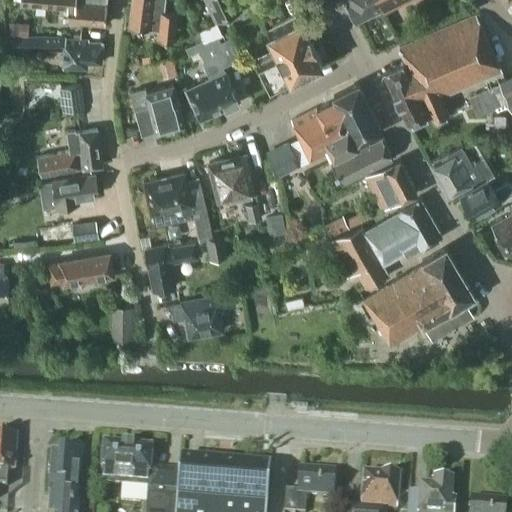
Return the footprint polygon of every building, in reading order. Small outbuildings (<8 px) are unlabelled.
[(20,0),(20,2),(68,7),(66,20),(105,24),(107,1),(106,1),(106,0),(20,0)] [(131,0),(129,26),(158,30),(157,39),(173,41),(177,12),(165,11),(165,0),(131,0)] [(242,7),(239,0),(206,0),(216,19),(242,7)] [(403,0),(348,0),(356,18),(381,6),(383,10),(403,0)] [(502,69),(476,14),(399,47),(405,61),(383,71),(408,124),(430,114),(433,120),(449,113),(441,95),(502,69)] [(323,62),(300,17),(268,33),(280,56),(261,66),(272,88),(290,79),(290,78),(323,62)] [(19,19),(9,19),(9,32),(18,33),(19,19)] [(217,22),(198,31),(203,43),(219,36),(223,34),(217,22)] [(66,37),(11,35),(10,47),(64,49),(64,66),(88,67),(88,61),(101,62),(102,41),(89,41),(90,39),(66,38),(66,37)] [(210,78),(185,89),(192,103),(193,104),(200,118),(239,101),(226,70),(225,70),(222,62),(226,60),(228,64),(242,57),(233,37),(221,42),(219,36),(203,43),(198,46),(200,50),(205,63),(204,64),(210,78)] [(178,73),(173,56),(158,61),(163,77),(178,73)] [(511,110),(511,75),(498,82),(511,111),(511,110)] [(332,154),(382,129),(358,82),(333,95),(335,98),(291,120),(311,160),(330,150),(332,154)] [(176,97),(173,83),(146,91),(145,86),(129,91),(141,134),(156,130),(157,132),(184,124),(177,97),(176,97)] [(84,108),(81,84),(59,87),(63,111),(84,108)] [(486,87),(476,91),(485,111),(495,107),(486,87)] [(506,115),(486,114),(485,127),(506,127),(506,115)] [(102,164),(97,128),(67,132),(69,150),(37,156),(42,175),(84,167),(102,164)] [(382,130),(382,129),(332,154),(333,157),(331,158),(343,182),(393,157),(381,134),(359,144),(358,142),(382,130)] [(498,172),(480,140),(473,144),(481,158),(472,163),(462,145),(447,153),(450,158),(434,166),(450,193),(486,174),(488,178),(498,172)] [(299,164),(287,141),(265,152),(277,176),(299,164)] [(255,191),(247,156),(226,161),(225,158),(209,161),(218,200),(255,191)] [(417,192),(400,159),(365,175),(382,209),(403,199),(417,192)] [(205,237),(214,236),(199,176),(186,179),(184,171),(144,180),(151,213),(153,212),(156,224),(175,219),(193,214),(198,238),(205,237)] [(508,180),(503,171),(460,195),(472,217),(502,200),(501,198),(511,191),(511,184),(509,180),(508,180)] [(98,193),(95,173),(54,179),(58,205),(72,203),(71,198),(98,193)] [(442,234),(419,195),(397,209),(399,212),(366,231),(362,224),(327,240),(338,258),(336,259),(347,277),(357,271),(366,287),(390,273),(384,263),(405,250),(407,254),(419,247),(442,234)] [(262,218),(258,201),(245,204),(249,220),(262,218)] [(511,202),(508,205),(511,211),(491,222),(496,231),(495,232),(502,245),(503,246),(505,247),(507,248),(509,249),(511,249),(511,248),(511,202)] [(371,216),(367,208),(345,219),(343,214),(324,223),(330,237),(349,228),(349,226),(371,216)] [(284,210),(270,213),(274,232),(288,229),(284,210)] [(99,237),(96,220),(72,223),(74,240),(99,237)] [(205,237),(208,255),(209,260),(228,256),(223,234),(214,236),(205,237)] [(199,257),(196,241),(184,243),(184,245),(169,248),(168,244),(167,244),(167,243),(145,247),(148,265),(153,289),(176,285),(171,262),(199,257)] [(474,294),(445,246),(422,260),(423,262),(363,298),(389,344),(423,324),(474,294)] [(113,273),(109,251),(48,262),(52,282),(62,280),(63,283),(113,273)] [(4,263),(0,263),(0,299),(8,299),(7,274),(4,274),(4,263)] [(223,311),(220,294),(171,303),(174,319),(186,317),(189,335),(222,329),(220,311),(223,311)] [(133,306),(112,305),(111,340),(132,340),(133,306)] [(14,437),(0,435),(0,486),(6,487),(7,472),(14,473),(16,455),(13,454),(14,437)] [(102,485),(147,489),(149,470),(150,470),(152,449),(102,444),(100,471),(103,471),(102,485)] [(75,451),(51,448),(47,494),(49,494),(47,511),(77,511),(83,455),(75,454),(75,451)] [(266,511),(270,467),(179,459),(178,472),(150,470),(149,470),(147,489),(145,511),(266,511)] [(305,511),(306,496),(333,498),(335,472),(298,469),(296,491),(284,490),(282,511),(305,511)] [(384,476),(363,474),(360,508),(344,506),(343,511),(386,511),(396,511),(399,477),(395,477),(393,475),(386,474),(384,476)] [(452,482),(448,482),(446,479),(440,479),(437,481),(433,480),(433,487),(419,486),(418,494),(408,493),(406,511),(452,511),(453,500),(450,500),(452,482)] [(505,511),(506,502),(470,498),(468,511),(505,511)]
